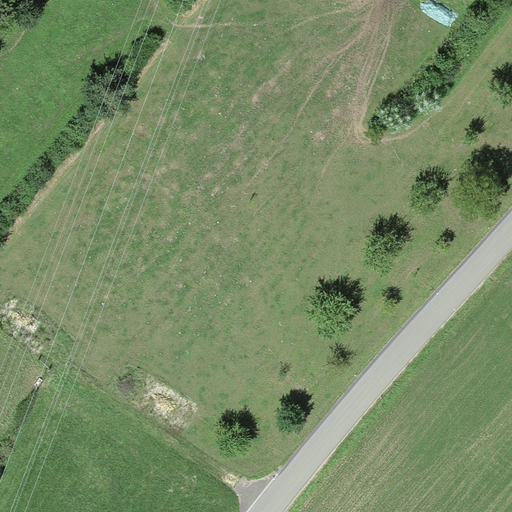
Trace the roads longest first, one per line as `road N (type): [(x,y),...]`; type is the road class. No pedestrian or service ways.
road 1 (tertiary): [(511,227),(261,511)]
road 2 (track): [(263,508),(54,360)]
